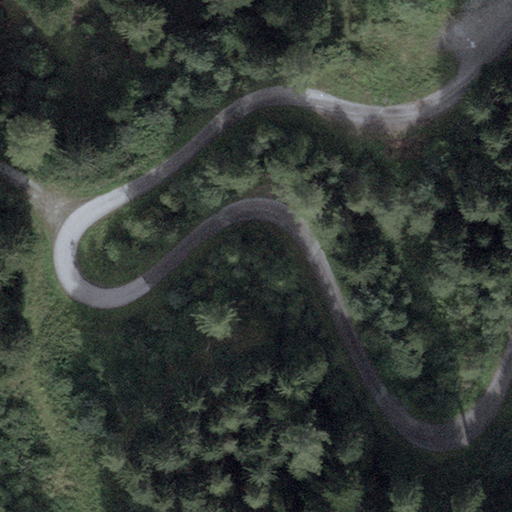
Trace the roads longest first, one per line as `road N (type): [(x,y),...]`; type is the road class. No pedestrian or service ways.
road 1 (track): [(511,350),(463,431),(434,437),(407,427),(380,390),(300,231),(281,216),(263,209),(215,221),(150,279),(109,299),(87,295),(66,259),(81,218),(170,168),(235,113),(280,97),(384,119),(430,110),(511,34)]
road 2 (track): [(45,193),(31,259),(31,379),(98,511)]
